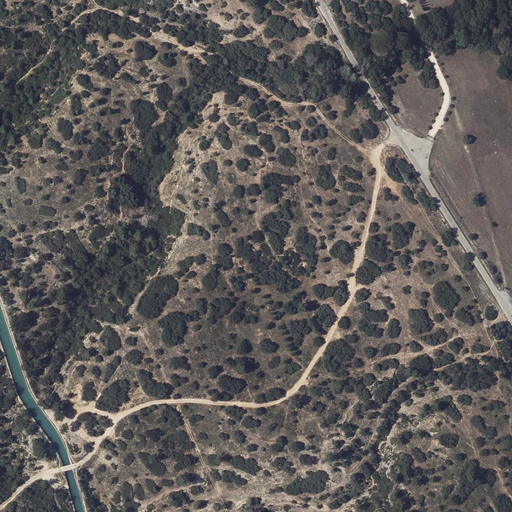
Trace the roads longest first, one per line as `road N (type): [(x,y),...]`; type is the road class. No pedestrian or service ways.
road 1 (track): [(62,469),(144,404),(264,403),(292,389),(345,307),(379,178),(377,152),(397,136)]
road 2 (track): [(377,152),(340,134),(312,104),(281,102),(215,56),(104,7),(70,22),(34,70),(0,93)]
road 3 (tertiary): [(318,0),(511,318)]
road 4 (track): [(227,511),(175,401)]
